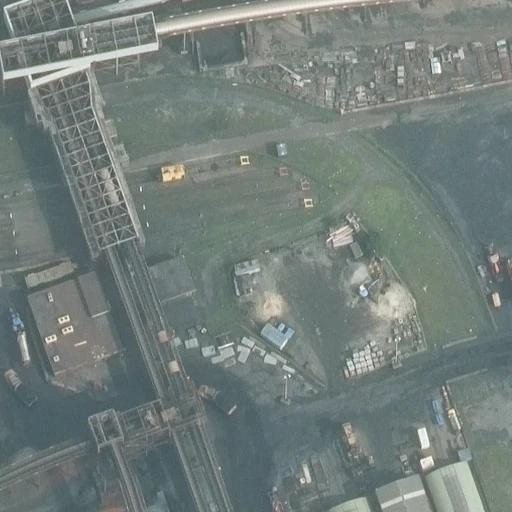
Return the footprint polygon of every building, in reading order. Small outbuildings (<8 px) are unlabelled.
[(182,262),(174,265),(148,275),(160,308),(194,296),(182,262)] [(94,279),(27,302),(39,334),(54,379),(70,373),(122,355),(94,279)] [(480,511),(465,467),(424,482),(434,511),(480,511)] [(426,511),(417,484),(374,500),(378,511),(426,511)] [(370,511),(367,502),(338,511),(370,511)]
